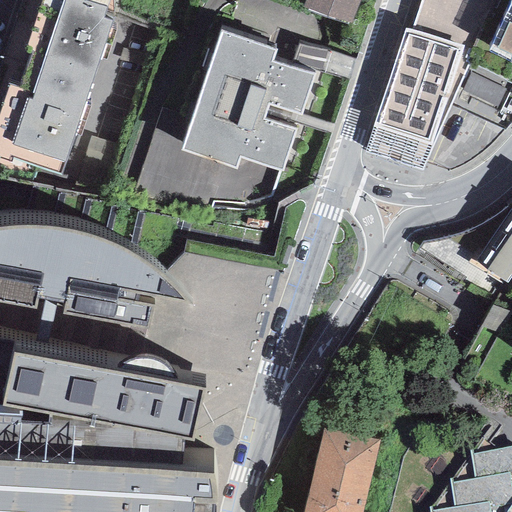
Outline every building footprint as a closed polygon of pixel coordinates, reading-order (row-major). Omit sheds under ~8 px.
[(47,0),(0,134),(0,144),(64,164),(120,0),(47,0)] [(303,0),(303,1),(351,19),(358,0),(303,0)] [(405,23),(363,150),(423,168),(475,48),(495,0),(420,0),(412,25),(405,23)] [(511,15),(511,17),(507,15),(495,45),(511,53),(511,50),(511,15)] [(277,42),(220,23),(179,145),(237,165),(241,153),(283,167),(297,124),(264,113),(266,107),(269,101),(301,112),(316,69),(273,54),(277,42)] [(503,284),(511,271),(511,196),(468,260),(503,284)] [(0,286),(35,295),(38,282),(46,283),(39,313),(34,332),(0,325),(0,511),(212,511),(215,503),(192,500),(194,481),(217,482),(215,450),(186,446),(193,424),(207,370),(47,336),(51,316),(57,287),(64,288),(62,302),(148,323),(155,296),(192,304),(168,268),(137,244),(105,226),(70,214),(30,208),(0,210),(0,286)] [(481,316),(498,325),(510,301),(493,292),(481,316)] [(324,422),(302,511),(361,511),(379,435),(324,422)] [(511,511),(511,453),(500,455),(481,443),(430,511),(511,511)]
